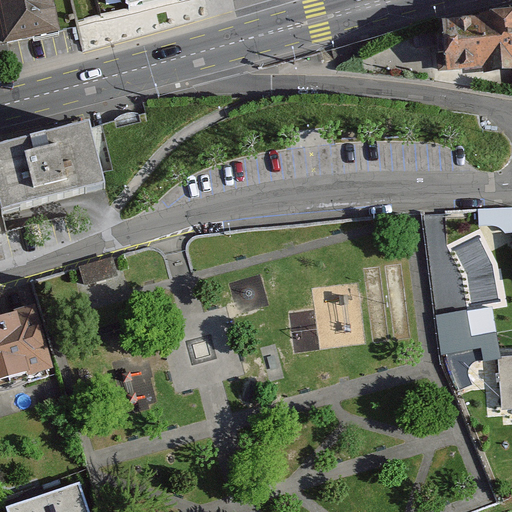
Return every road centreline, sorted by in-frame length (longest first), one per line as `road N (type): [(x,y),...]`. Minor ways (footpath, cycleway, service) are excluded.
road 1 (residential): [(511,184),(346,189),(248,204),(0,269)]
road 2 (residential): [(155,64),(197,79),(404,90),(511,113)]
road 3 (primary): [(0,105),(155,64)]
road 4 (primary): [(256,36),(389,0)]
